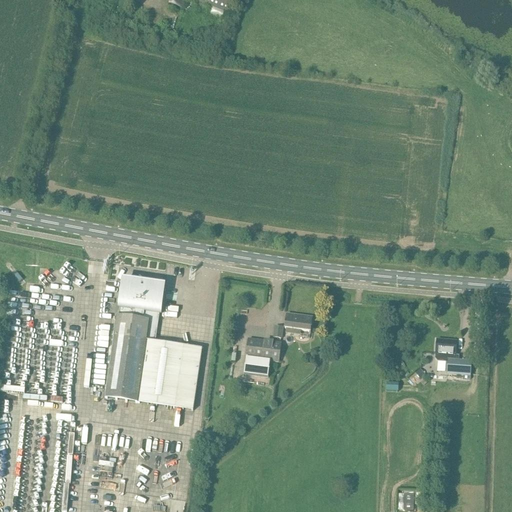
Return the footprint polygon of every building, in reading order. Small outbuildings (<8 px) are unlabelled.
[(170,0),(169,5),(182,9),(185,0),(170,0)] [(189,0),(226,15),(232,0),(189,0)] [(68,287),(72,283),(61,272),(56,277),(68,287)] [(140,405),(176,410),(193,412),(202,350),(155,343),(163,288),(124,283),(119,318),(117,317),(112,359),(106,400),(140,405)] [(310,332),(310,328),(312,318),(298,316),(298,318),(287,317),(288,315),(287,315),(285,328),(310,332)] [(283,328),(274,327),(273,337),(281,338),(283,328)] [(248,340),(246,359),(244,374),(269,378),(271,362),(279,363),(281,344),(248,340)] [(438,362),(449,363),(448,375),(471,377),(472,362),(459,361),(459,356),(456,356),(457,342),(437,340),(436,354),(435,360),(438,362)] [(420,369),(415,374),(420,380),(426,376),(420,369)] [(387,384),(386,391),(398,392),(399,384),(387,384)] [(204,431),(203,443),(214,444),(215,432),(204,431)] [(103,461),(101,470),(114,472),(116,463),(103,461)] [(133,489),(130,495),(145,503),(148,498),(133,489)] [(416,493),(415,505),(423,506),(424,494),(416,493)] [(404,495),(403,511),(413,511),(414,496),(404,495)]
